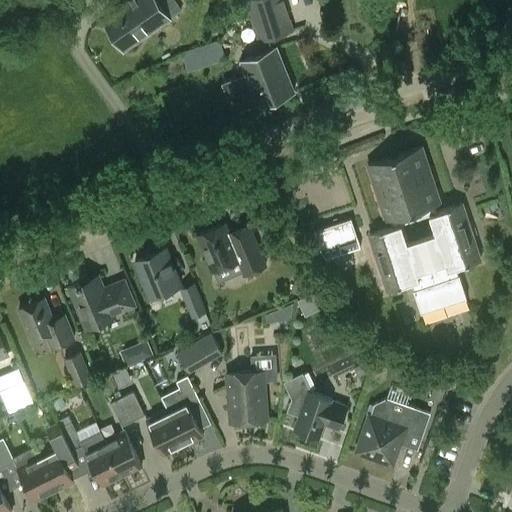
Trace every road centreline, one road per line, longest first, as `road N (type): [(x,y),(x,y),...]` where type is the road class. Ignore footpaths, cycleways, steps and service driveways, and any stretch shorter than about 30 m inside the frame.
road 1 (unclassified): [(0,246),(379,95),(511,62)]
road 2 (residential): [(122,511),(232,459),(291,460),(437,511)]
road 3 (residential): [(449,511),(495,397),(511,375)]
